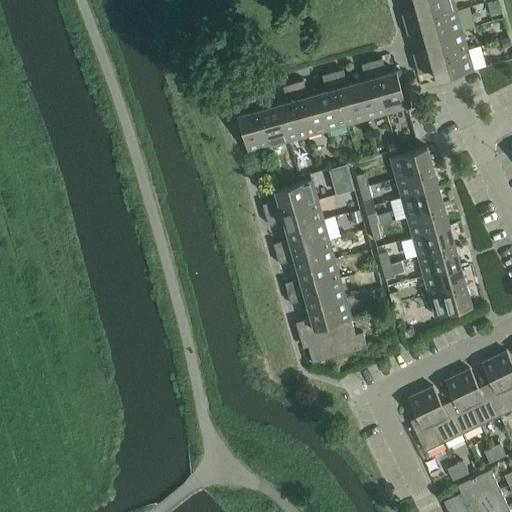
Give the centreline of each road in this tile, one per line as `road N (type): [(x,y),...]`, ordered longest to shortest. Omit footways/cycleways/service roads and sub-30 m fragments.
road 1 (unclassified): [(158,511),(222,461),(199,403),(123,116),(81,0)]
road 2 (residential): [(511,326),(374,394),(429,511)]
road 3 (residential): [(511,220),(474,136),(511,119)]
